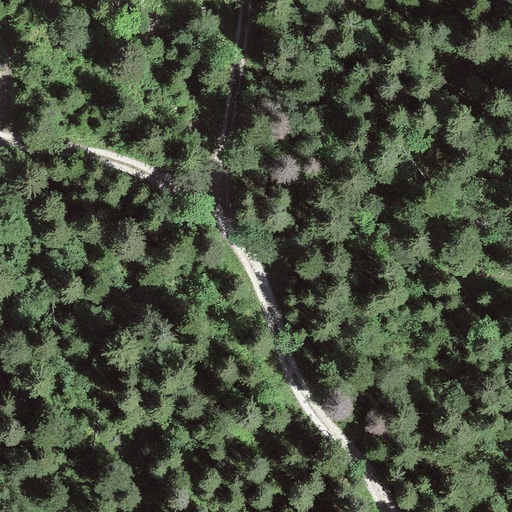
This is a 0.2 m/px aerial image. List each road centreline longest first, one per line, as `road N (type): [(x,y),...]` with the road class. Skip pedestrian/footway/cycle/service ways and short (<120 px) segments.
road 1 (track): [(244,0),(225,225),(250,261),(292,377),(318,422),(373,479),(391,511)]
road 2 (track): [(225,225),(176,189),(109,157),(0,142)]
